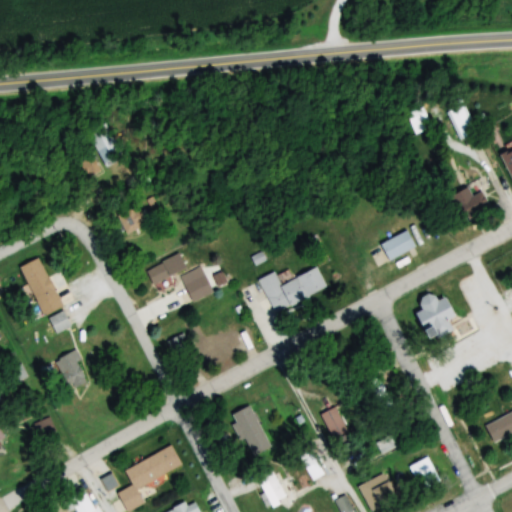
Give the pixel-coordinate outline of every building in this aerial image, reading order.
[(457,141),(476,131),(462,104),(443,113),(457,141)] [(410,126),(426,118),(421,109),(405,116),(410,126)] [(88,130),(100,168),(119,162),(108,124),(88,130)] [(511,184),(511,149),(498,155),(511,184)] [(85,176),(99,171),(94,156),(80,161),(85,176)] [(451,200),(464,220),(488,205),(475,185),(451,200)] [(145,207),(135,214),(130,207),(114,218),(127,235),(152,217),(145,207)] [(387,261),(414,246),(405,230),(378,244),(387,261)] [(144,272),(152,286),(184,268),(176,254),(144,272)] [(39,316),(59,308),(38,258),(18,266),(39,316)] [(179,276),(190,303),(211,294),(199,267),(179,276)] [(257,280),(271,313),(324,289),(315,268),(279,284),(274,272),(257,280)] [(443,297),(432,301),(429,293),(415,299),(420,310),(410,314),(421,341),(450,330),(446,319),(451,317),(443,297)] [(48,337),(70,327),(62,311),(46,319),(50,327),(45,329),(48,337)] [(219,342),(216,335),(189,346),(197,364),(241,347),(236,335),(219,342)] [(71,351),(52,360),(67,390),(86,381),(71,351)] [(381,412),(393,405),(375,376),(363,384),(381,412)] [(269,448),(249,405),(229,415),(249,457),(269,448)] [(346,431),(333,407),(319,414),(331,438),(346,431)] [(511,431),(511,410),(482,426),(490,443),(511,431)] [(53,431),(48,417),(32,423),(37,438),(53,431)] [(379,455),(412,438),(406,426),(373,443),(379,455)] [(122,469),(129,486),(116,493),(124,511),(125,511),(143,503),(136,487),(180,466),(170,446),(122,469)] [(313,459),(309,448),(301,451),(302,454),(299,455),(302,463),(313,459)] [(407,466),(419,492),(439,482),(427,457),(407,466)] [(253,476),(270,507),(287,498),(269,466),(253,476)] [(99,480),(106,491),(116,485),(109,474),(99,480)] [(66,495),(74,511),(93,511),(82,487),(66,495)] [(333,500),(337,511),(351,511),(344,495),(333,500)] [(165,511),(198,511),(191,498),(165,511)]
